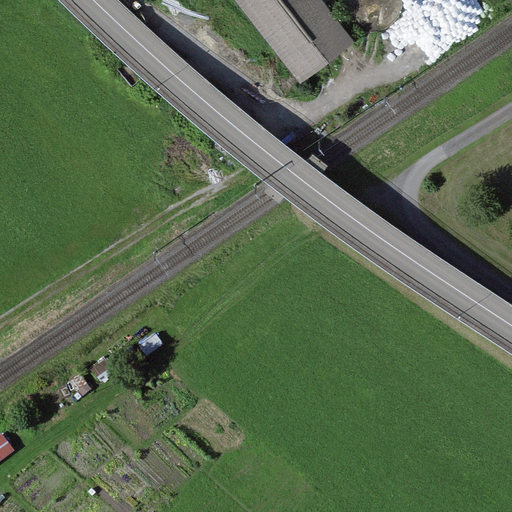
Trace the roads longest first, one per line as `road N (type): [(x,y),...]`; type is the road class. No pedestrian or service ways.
road 1 (tertiary): [(95,0),(282,166),(511,328)]
road 2 (track): [(412,177),(307,247),(10,478)]
road 3 (track): [(511,297),(415,225),(405,205),(412,177),(511,111)]
